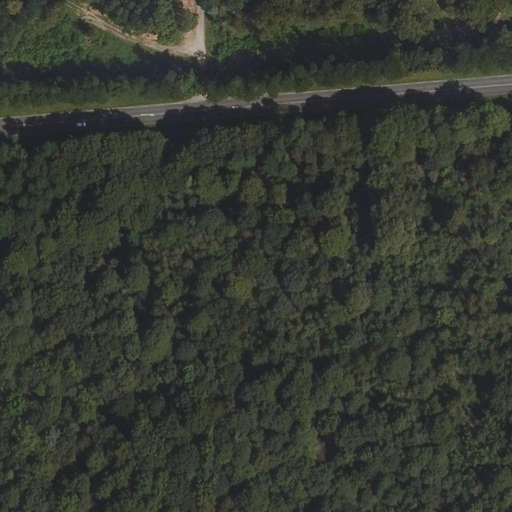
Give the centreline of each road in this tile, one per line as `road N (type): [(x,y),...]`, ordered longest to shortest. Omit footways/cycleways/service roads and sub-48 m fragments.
road 1 (primary): [(0,128),(511,85)]
road 2 (track): [(379,511),(307,446),(205,398),(109,414),(51,387),(0,384)]
